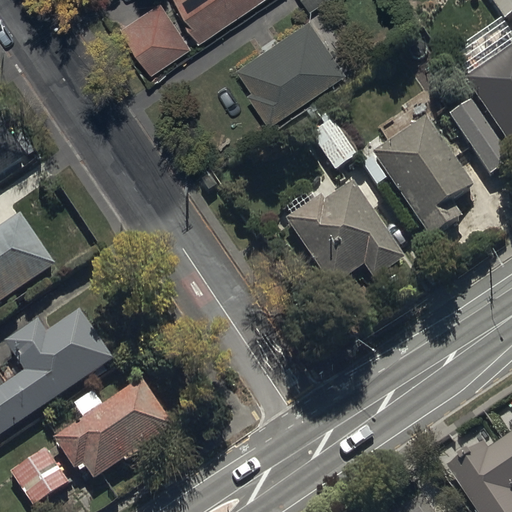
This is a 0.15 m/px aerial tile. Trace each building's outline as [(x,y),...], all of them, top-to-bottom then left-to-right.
[(193,44),(160,0),(156,0),(121,26),(155,72),(193,44)] [(201,38),(256,0),(182,0),(185,2),(179,6),(201,38)] [(325,0),(304,0),(312,10),(325,0)] [(511,0),(490,0),(505,22),(511,16),(511,0)] [(348,68),(310,16),(238,67),(252,87),(247,91),(270,123),(348,68)] [(511,49),(465,81),(511,150),(511,49)] [(358,157),(326,110),(318,99),(309,105),(324,128),(310,138),(334,173),(358,157)] [(511,162),(471,101),(449,116),(490,178),(511,164),(511,162)] [(474,187),(426,120),(375,157),(376,158),(365,166),(379,186),(388,179),(433,241),(464,219),(453,203),(474,187)] [(0,176),(25,160),(0,123),(0,176)] [(291,220),(286,223),(331,290),(364,269),(373,283),(407,260),(355,183),(324,203),(321,198),(316,201),(305,185),(279,203),(291,220)] [(0,307),(56,268),(21,217),(0,232),(0,307)] [(0,441),(114,363),(79,315),(47,336),(38,323),(5,345),(24,373),(0,389),(0,441)] [(175,429),(142,382),(105,408),(95,393),(74,408),(83,422),(54,442),(79,477),(86,472),(95,484),(124,464),(126,467),(141,456),(140,454),(175,429)] [(511,511),(511,435),(492,449),(487,442),(452,465),(482,511),(511,511)] [(46,452),(12,476),(34,509),(69,485),(46,452)]
